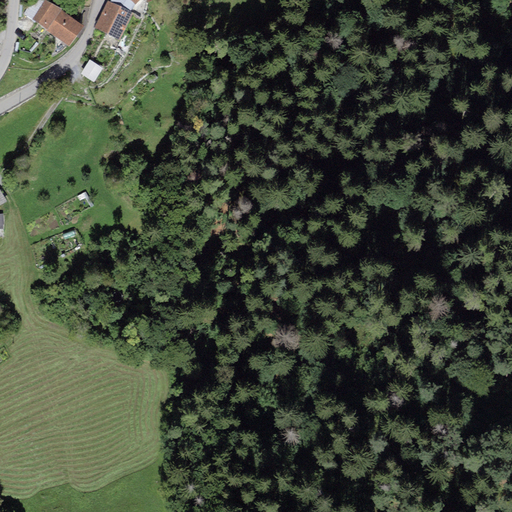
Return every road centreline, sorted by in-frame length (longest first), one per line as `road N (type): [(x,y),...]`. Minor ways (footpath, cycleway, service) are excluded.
road 1 (track): [(511,22),(499,34),(436,18),(393,51),(339,50),(321,64),(318,88),(339,127),(329,163),(348,231),(333,293),(356,348),(365,403)]
road 2 (track): [(71,59),(71,82),(0,178),(27,239),(30,305),(38,318),(145,365),(157,378),(192,511)]
road 3 (residential): [(0,107),(71,59),(99,0)]
